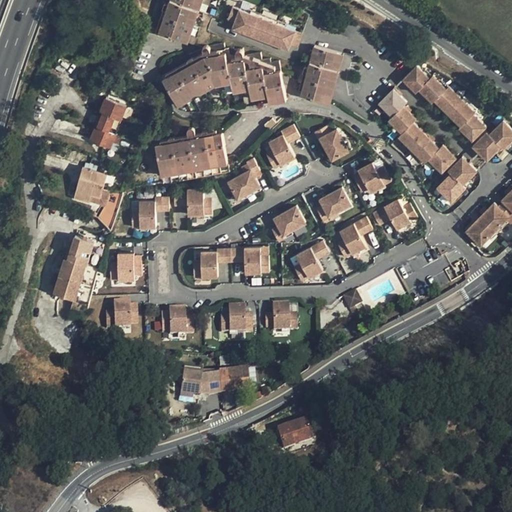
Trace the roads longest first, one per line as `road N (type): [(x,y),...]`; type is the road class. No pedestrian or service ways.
road 1 (residential): [(440,230),(335,288),(186,295),(176,288),(171,250),(334,170)]
road 2 (residential): [(100,468),(207,436),(275,404),(487,278)]
road 3 (residential): [(440,230),(405,166),(343,115),(294,102),(181,112),(152,73),(153,61),(162,47),(192,47)]
road 4 (unknown): [(297,60),(311,37),(342,47),(494,176)]
road 5 (residential): [(37,232),(30,164),(64,80)]
road 6 (residential): [(380,0),(511,85)]
road 7 (residential): [(0,362),(37,232)]
road 8 (residential): [(37,232),(57,228),(43,310),(57,330)]
